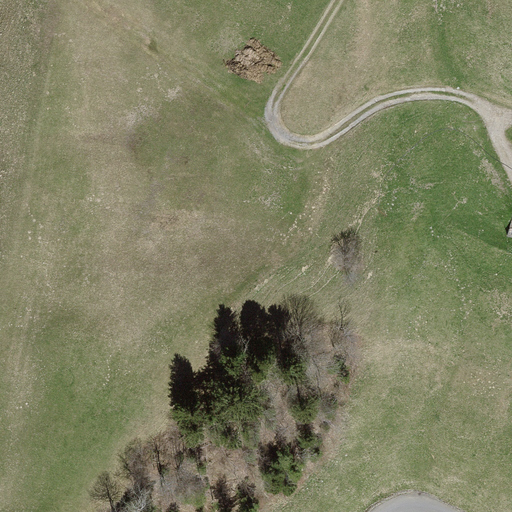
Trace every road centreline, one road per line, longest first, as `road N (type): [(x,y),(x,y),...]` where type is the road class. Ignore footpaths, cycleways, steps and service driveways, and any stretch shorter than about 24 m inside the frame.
road 1 (track): [(484,109),(447,91),(404,94),(297,143),(278,136),(271,121)]
road 2 (track): [(271,121),(76,0)]
road 3 (track): [(328,0),(282,83),(271,121)]
